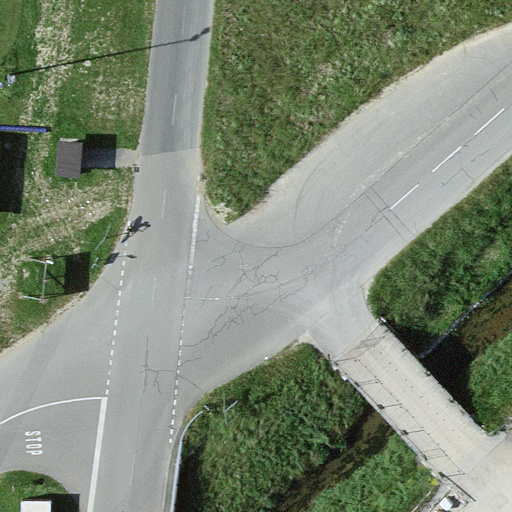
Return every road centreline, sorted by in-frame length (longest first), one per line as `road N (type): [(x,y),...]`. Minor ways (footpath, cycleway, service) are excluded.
road 1 (tertiary): [(511,103),(306,275),(241,296),(153,295)]
road 2 (tertiary): [(182,0),(153,295)]
road 3 (tertiary): [(141,397),(57,402),(0,425)]
